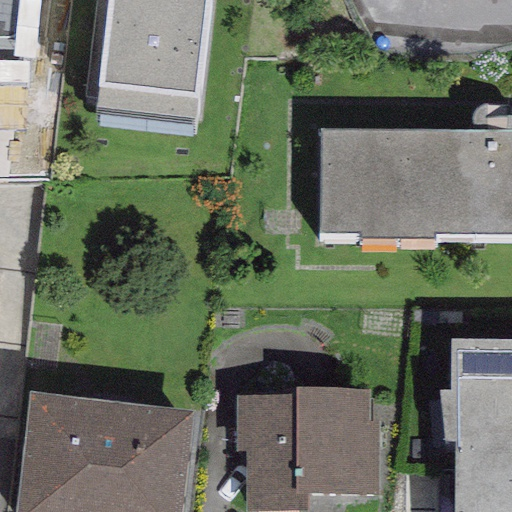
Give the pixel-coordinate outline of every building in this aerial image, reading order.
[(17,0),(0,0),(0,57),(11,57),(17,0)] [(210,0),(109,0),(94,127),(194,139),(210,0)] [(511,139),(319,138),(318,241),(511,242),(511,139)] [(511,511),(511,350),(450,349),(448,402),(439,402),(439,452),(454,453),(452,511),(511,511)] [(294,402),(238,402),(237,459),(246,459),(246,511),(305,511),(306,502),(376,502),(376,432),(368,432),(368,398),(294,398),(294,402)] [(180,511),(192,421),(30,401),(16,511),(180,511)]
